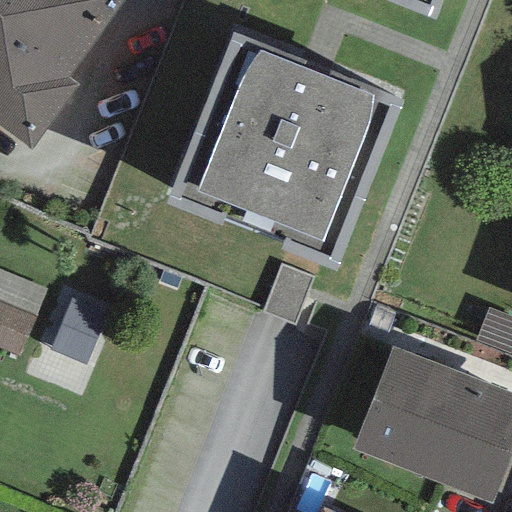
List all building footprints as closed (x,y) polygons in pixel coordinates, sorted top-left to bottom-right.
[(0,0),(0,116),(33,140),(79,74),(69,67),(116,0),(0,0)] [(232,13),(166,182),(335,248),(401,78),(232,13)] [(0,356),(24,367),(54,298),(0,274),(0,356)] [(511,376),(390,332),(351,437),(492,489),(511,435),(511,376)] [(364,511),(322,492),(312,511),(364,511)]
